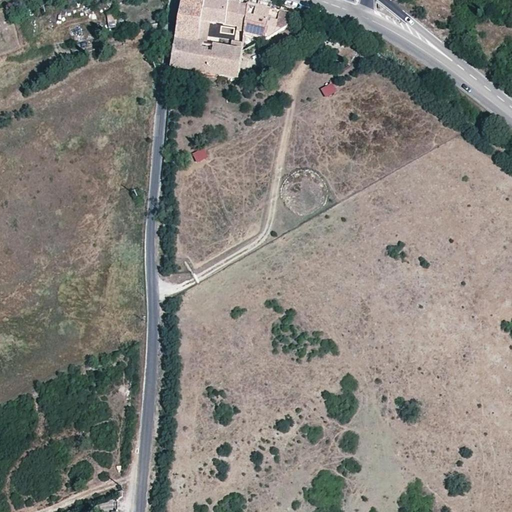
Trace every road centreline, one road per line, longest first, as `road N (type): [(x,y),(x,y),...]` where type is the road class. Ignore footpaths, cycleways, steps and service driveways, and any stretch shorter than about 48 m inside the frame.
road 1 (tertiary): [(175,0),(153,213),(141,511)]
road 2 (unknown): [(153,293),(206,274),(266,237),(297,79),(328,49),(331,4)]
road 3 (secondary): [(359,14),(410,41),(511,117)]
road 4 (tertiary): [(511,104),(384,0)]
